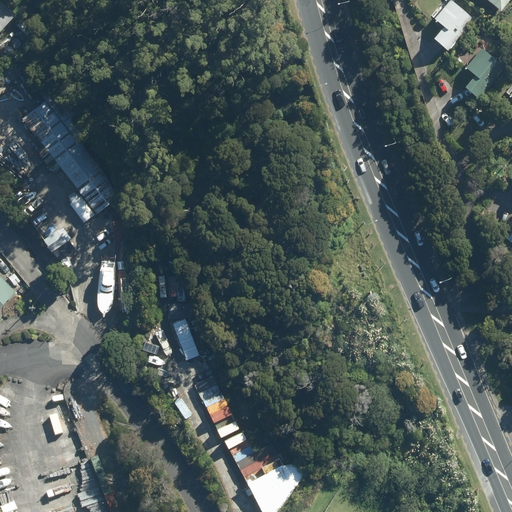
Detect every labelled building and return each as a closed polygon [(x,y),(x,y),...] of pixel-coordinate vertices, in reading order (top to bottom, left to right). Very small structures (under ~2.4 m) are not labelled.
[(0,0),(0,29),(13,15),(0,2),(0,0)] [(448,0),(433,20),(441,26),(431,39),(446,51),(449,47),(451,49),(455,45),(453,44),(473,19),(448,0)] [(485,0),(499,11),(508,0),(485,0)] [(26,15),(16,23),(27,37),(36,29),(26,15)] [(473,76),(464,87),(478,99),(504,69),(481,49),(464,68),(473,76)] [(103,172),(75,139),(86,130),(88,115),(58,79),(40,93),(45,100),(21,119),(34,135),(27,141),(52,172),(58,167),(96,213),(117,197),(103,172)] [(0,143),(0,164),(2,161),(4,162),(7,158),(6,156),(9,152),(0,143)] [(120,211),(112,212),(115,231),(122,230),(120,211)] [(44,240),(48,246),(47,247),(51,252),(69,239),(61,227),(44,240)] [(125,258),(123,239),(115,239),(116,259),(125,258)] [(59,257),(64,265),(69,262),(63,254),(59,257)] [(30,290),(5,261),(0,264),(0,271),(21,297),(30,290)] [(117,269),(119,289),(127,288),(126,268),(117,269)] [(0,305),(14,292),(0,277),(0,305)] [(177,301),(165,306),(178,335),(189,331),(177,301)] [(169,343),(153,350),(162,371),(174,366),(178,364),(169,343)] [(186,361),(178,364),(174,366),(184,389),(196,384),(186,361)] [(227,402),(224,394),(205,403),(209,411),(227,402)] [(97,455),(107,452),(97,424),(78,431),(88,459),(96,456),(97,455)] [(96,456),(88,459),(102,496),(111,492),(97,455),(96,456)]
